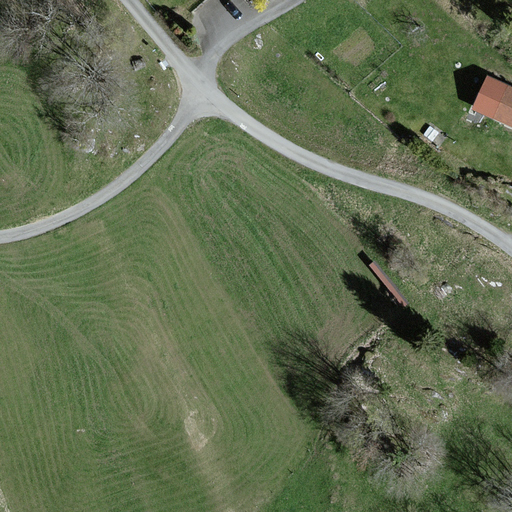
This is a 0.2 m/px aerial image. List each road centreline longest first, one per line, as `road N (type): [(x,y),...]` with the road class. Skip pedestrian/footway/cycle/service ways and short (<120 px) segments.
road 1 (unclassified): [(206,93),(332,171),(452,210),(511,250)]
road 2 (unclassified): [(0,237),(103,195),(146,162),(206,93)]
road 3 (unclassified): [(128,0),(206,93)]
